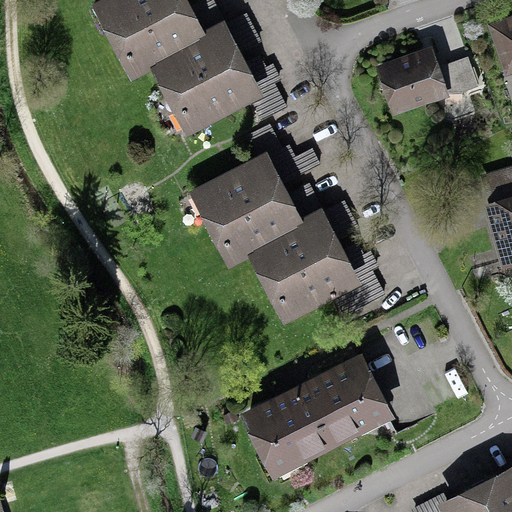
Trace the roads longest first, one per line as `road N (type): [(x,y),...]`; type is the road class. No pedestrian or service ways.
road 1 (track): [(165,417),(148,330),(53,184),(21,117),(10,0)]
road 2 (residential): [(508,414),(322,47)]
road 3 (residential): [(323,511),(508,414)]
road 4 (residential): [(322,47),(461,0)]
